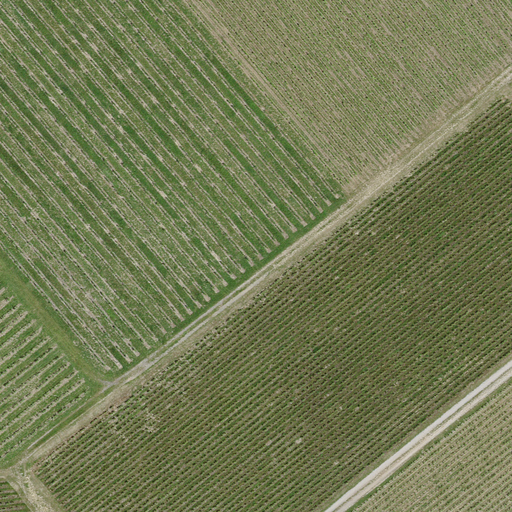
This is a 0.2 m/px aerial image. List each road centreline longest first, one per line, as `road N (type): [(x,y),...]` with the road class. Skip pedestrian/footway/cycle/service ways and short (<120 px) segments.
road 1 (track): [(511,73),(16,468)]
road 2 (track): [(511,371),(339,511)]
road 3 (track): [(113,391),(0,258)]
